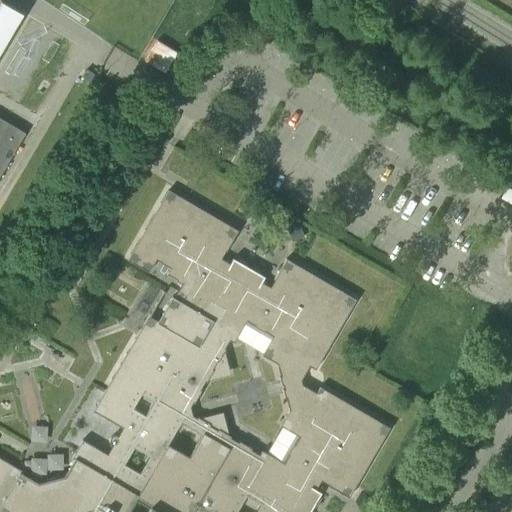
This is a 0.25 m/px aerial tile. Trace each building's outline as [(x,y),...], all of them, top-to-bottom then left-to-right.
[(0,51),(22,14),(0,1),(0,51)] [(91,83),(95,77),(85,72),(81,77),(91,83)] [(0,191),(33,139),(0,119),(0,191)] [(0,511),(309,511),(320,493),(315,490),(320,482),(348,498),(389,428),(319,387),(315,393),(301,385),(300,380),(308,366),(314,370),(355,300),(285,259),(269,286),(261,282),(263,277),(232,258),(229,263),(221,258),(237,231),(167,190),(126,260),(147,272),(155,260),(169,268),(165,275),(203,298),(196,311),(162,291),(92,411),(121,428),(105,454),(81,440),(71,458),(73,459),(63,476),(36,483),(19,473),(21,471),(0,458),(0,511)] [(285,230),(289,242),(304,237),(300,225),(285,230)] [(34,297),(23,298),(24,308),(35,307),(34,297)]
